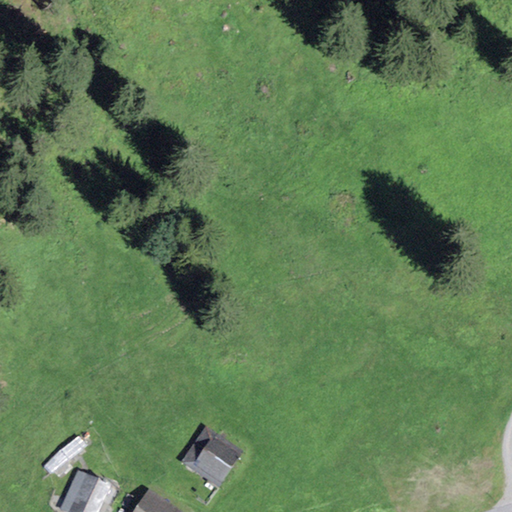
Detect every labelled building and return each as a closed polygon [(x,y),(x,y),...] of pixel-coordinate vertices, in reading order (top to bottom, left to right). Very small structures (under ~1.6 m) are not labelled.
[(212,469),(209,479),(220,486),(242,453),(207,428),(184,462),(194,469),(200,461),(212,469)] [(82,450),(85,447),(79,439),(76,442),(82,450)] [(76,442),(63,451),(70,460),(82,450),(76,442)] [(46,467),(52,474),(70,460),(63,451),(62,452),(46,467)] [(194,469),(209,479),(212,469),(200,461),(194,469)] [(80,473),(63,510),(68,511),(97,511),(109,486),(80,473)] [(175,511),(151,496),(140,511),(175,511)]
